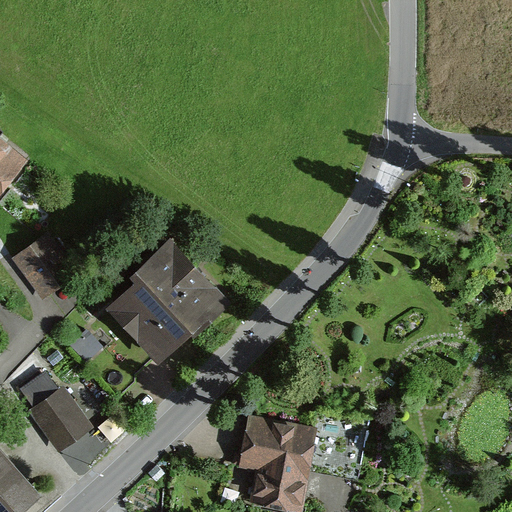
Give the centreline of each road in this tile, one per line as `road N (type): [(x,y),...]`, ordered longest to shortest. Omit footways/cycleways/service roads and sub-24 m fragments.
road 1 (tertiary): [(81,511),(338,259),(378,199),(400,143)]
road 2 (tertiary): [(400,143),(403,0)]
